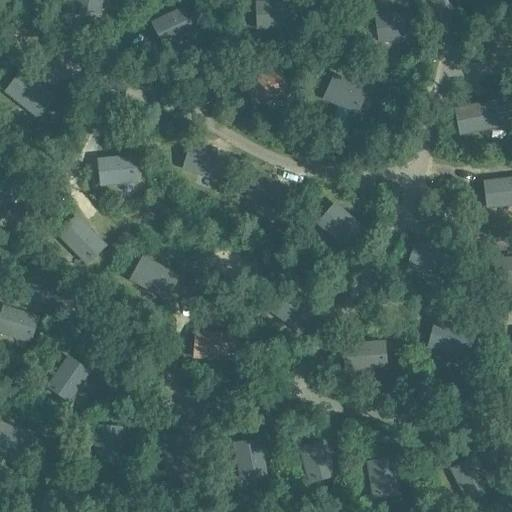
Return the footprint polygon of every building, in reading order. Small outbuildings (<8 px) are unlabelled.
[(101,0),(74,0),(72,7),(84,9),(98,13),(101,0)] [(268,1),(255,2),(256,28),(293,27),(292,1),(268,1)] [(184,6),(151,23),(159,38),(163,46),(196,29),(184,6)] [(391,14),(375,16),(379,43),(414,39),(410,11),(391,14)] [(280,69),(246,79),(253,105),(266,101),(287,95),(280,69)] [(24,72),(6,93),(38,119),(55,98),(39,84),(24,72)] [(368,89),(336,74),(324,98),(356,113),(360,104),(368,89)] [(470,106),(455,108),(460,134),(504,126),(499,100),(470,106)] [(190,144),(182,168),(217,179),(225,155),(207,149),(190,144)] [(98,160),(101,186),(136,183),(134,157),(115,159),(98,160)] [(11,171),(0,183),(0,225),(33,190),(19,178),(11,171)] [(273,181),(260,174),(247,197),(279,215),(293,192),(273,181)] [(511,178),(498,180),(484,181),(487,207),(511,204),(511,178)] [(349,216),(335,204),(316,225),(344,249),(363,228),(349,216)] [(74,218),(57,235),(86,265),(104,247),(85,228),(74,218)] [(455,255),(415,242),(412,253),(407,267),(447,280),(455,255)] [(511,257),(508,258),(494,260),(497,285),(511,283),(511,257)] [(145,259),(133,283),(152,293),(165,300),(178,277),(145,259)] [(272,311),(303,334),(320,311),(289,288),(272,311)] [(5,308),(0,321),(0,333),(29,344),(37,319),(18,312),(5,308)] [(450,326),(435,322),(429,348),(469,358),(476,333),(450,326)] [(236,335),(195,331),(195,341),(193,358),(234,361),(236,335)] [(366,342),(344,344),(345,371),(387,368),(385,341),(366,342)] [(67,355),(47,385),(70,401),(90,371),(67,355)] [(0,421),(0,449),(24,459),(33,435),(0,421)] [(109,428),(95,427),(92,461),(119,463),(121,429),(109,428)] [(192,473),(189,436),(179,437),(163,438),(165,475),(192,473)] [(246,442),(233,444),(239,480),(266,475),(260,439),(246,442)] [(312,444),(299,448),(309,484),(334,477),(324,441),(312,444)] [(492,490),(474,458),(466,463),(450,471),(468,503),(492,490)] [(379,461),(368,463),(374,500),(400,497),(394,459),(379,461)]
